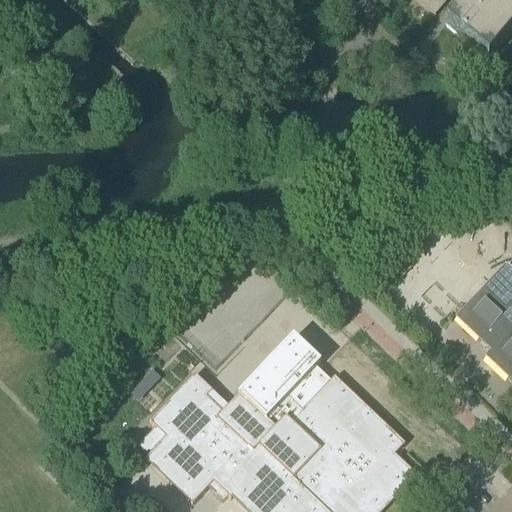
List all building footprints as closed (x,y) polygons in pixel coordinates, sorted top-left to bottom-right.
[(412,0),(435,19),(448,4),(450,0),(412,0)] [(447,27),(446,29),(488,64),(489,63),(487,61),(511,31),(511,0),(478,0),(452,31),(447,27)] [(393,263),(391,265),(403,277),(405,275),(413,267),(400,255),(393,263)] [(394,287),(403,277),(391,265),(381,275),(394,287)] [(511,274),(507,269),(506,270),(505,269),(483,292),(455,321),(457,322),(458,321),(480,342),(478,343),(490,354),(485,360),(486,362),(488,360),(509,380),(507,382),(511,386),(511,274)] [(155,431),(137,449),(148,460),(145,463),(193,509),(208,492),(223,506),(228,500),(231,503),(233,501),(244,511),(386,511),(417,480),(395,459),(405,448),(334,380),(330,385),(318,374),(316,372),(321,368),(294,342),(272,366),(274,368),(273,368),(265,377),(263,375),(229,411),(223,417),(207,401),(212,395),(195,378),(150,426),(155,431)]
